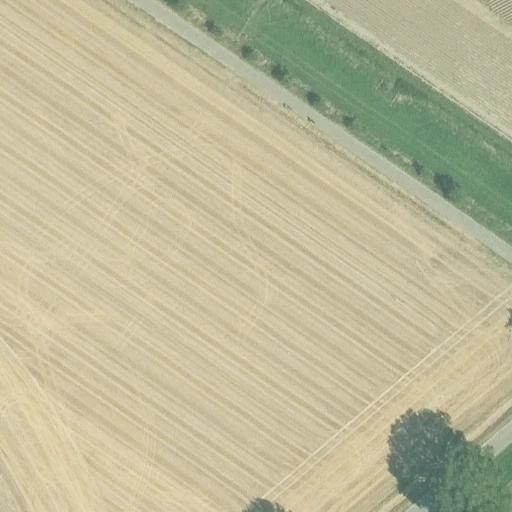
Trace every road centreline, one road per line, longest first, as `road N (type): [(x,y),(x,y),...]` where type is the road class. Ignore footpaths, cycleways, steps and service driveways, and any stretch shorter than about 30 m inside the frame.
road 1 (unclassified): [(511,253),(149,0)]
road 2 (unclassified): [(416,511),(511,430)]
